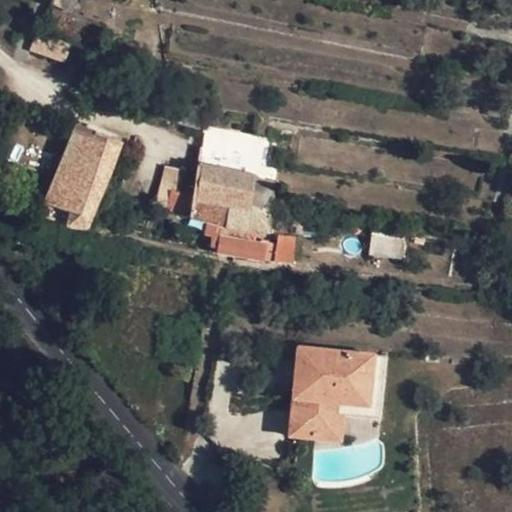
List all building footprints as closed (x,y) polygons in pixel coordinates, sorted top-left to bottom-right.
[(55,0),(52,7),(60,10),(64,0),(55,0)] [(38,37),(31,53),(63,63),(68,48),(38,37)] [(203,132),(204,128),(207,114),(182,110),(177,128),(203,132)] [(121,147),(78,131),(49,200),(40,219),(65,228),(84,233),(121,147)] [(228,210),(225,229),(249,232),(269,235),(274,183),(223,171),(225,155),(200,151),(198,160),(193,199),(193,204),(228,210)] [(193,204),(193,199),(179,196),(173,195),(179,171),(167,168),(155,210),(191,218),(193,204)] [(186,172),(179,171),(173,195),(179,196),(186,172)] [(30,215),(40,219),(49,200),(36,195),(30,215)] [(119,201),(116,211),(126,214),(129,204),(119,201)] [(191,218),(207,223),(225,229),(228,210),(193,204),(191,218)] [(219,255),(231,257),(274,264),(276,248),(248,244),(221,239),(225,229),(207,223),(206,239),(213,240),(212,249),(216,251),(217,255),(219,255)] [(233,234),(225,229),(221,239),(248,244),(249,236),(233,234)] [(389,360),(300,351),(298,369),(305,370),(303,386),(296,386),(291,440),(317,444),(323,405),(370,411),(374,386),(385,387),(389,360)] [(385,387),(374,386),(370,411),(323,405),(317,444),(339,446),(343,421),(382,425),(385,387)]
